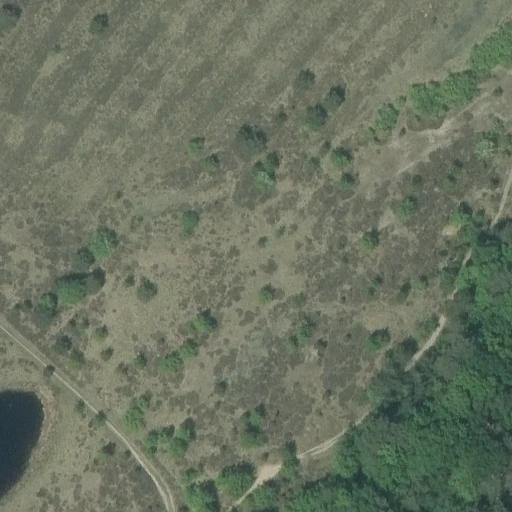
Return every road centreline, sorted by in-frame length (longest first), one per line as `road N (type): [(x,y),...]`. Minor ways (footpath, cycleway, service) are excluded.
road 1 (track): [(164,511),(139,457),(0,323)]
road 2 (track): [(406,511),(511,329)]
